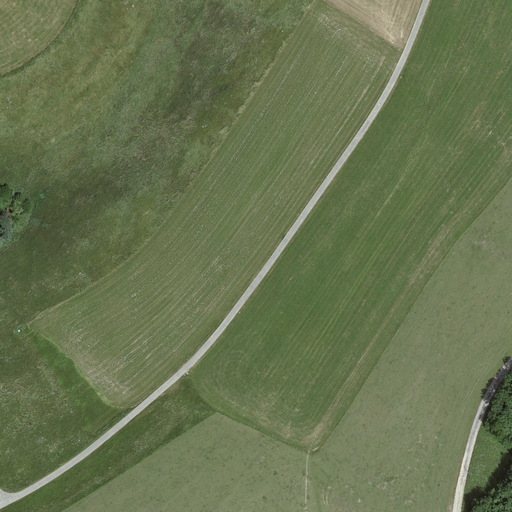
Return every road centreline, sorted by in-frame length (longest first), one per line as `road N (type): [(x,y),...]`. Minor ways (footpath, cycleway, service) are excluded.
road 1 (track): [(426,0),(401,69),(213,337),(168,387),(58,472),(0,504)]
road 2 (track): [(453,511),(482,409),(511,358)]
